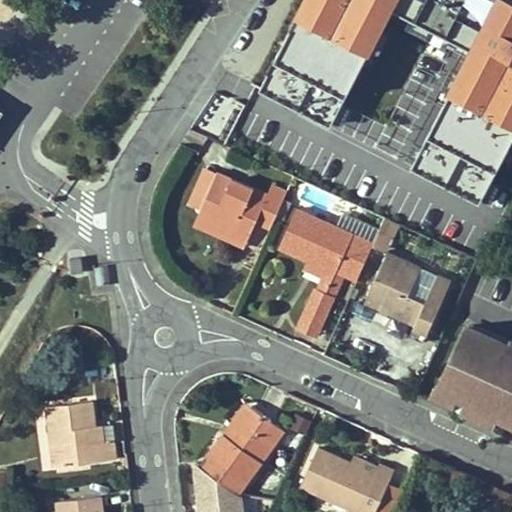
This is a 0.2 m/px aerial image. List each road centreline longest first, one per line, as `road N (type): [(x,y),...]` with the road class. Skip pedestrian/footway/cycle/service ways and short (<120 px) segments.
road 1 (residential): [(165,335),(134,278),(123,203),(147,142),(241,0)]
road 2 (residential): [(165,335),(205,331),(242,341),(511,463)]
road 3 (residential): [(156,511),(144,409),(165,335)]
